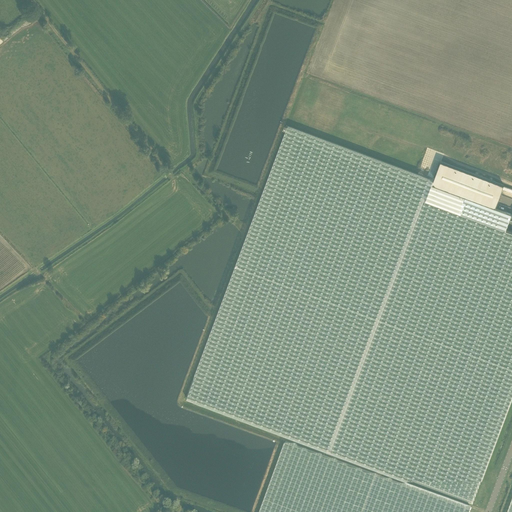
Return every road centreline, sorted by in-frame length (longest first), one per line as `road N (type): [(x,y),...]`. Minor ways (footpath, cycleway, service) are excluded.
road 1 (track): [(30,0),(173,177)]
road 2 (track): [(0,231),(82,319)]
